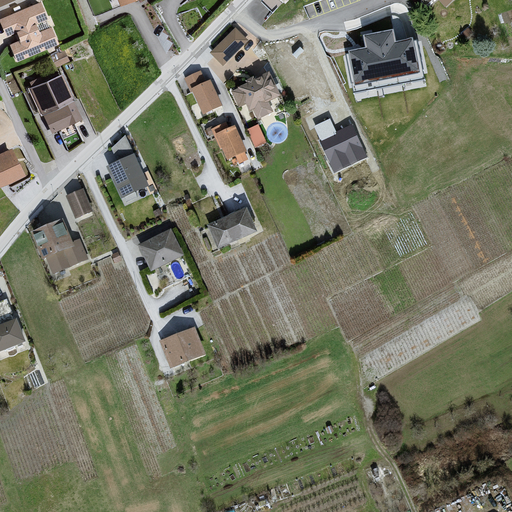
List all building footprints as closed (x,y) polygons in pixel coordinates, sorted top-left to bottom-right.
[(439,0),(449,10),(458,0),(439,0)] [(41,3),(0,18),(0,23),(6,37),(15,32),(18,42),(8,45),(16,63),(60,45),(52,28),(41,32),(37,24),(49,18),(41,3)] [(248,42),(235,29),(217,48),(229,61),(248,42)] [(346,54),(354,91),(423,78),(415,41),(396,45),(394,31),(364,37),(366,50),(346,54)] [(201,73),(184,80),(190,96),(194,95),(200,109),(205,114),(204,117),(223,107),(211,82),(206,84),(201,73)] [(245,82),(231,92),(239,108),(247,105),(258,120),(273,112),(267,101),(281,96),(269,73),(256,82),(253,79),(245,82)] [(61,75),(29,89),(51,135),(82,118),(61,75)] [(260,122),(249,126),(256,146),(266,142),(260,122)] [(352,125),(319,140),(334,173),(367,157),(352,125)] [(236,127),(216,136),(229,161),(233,166),(248,161),(246,157),(248,153),(236,127)] [(117,157),(133,149),(127,136),(110,144),(117,157)] [(0,187),(24,175),(12,150),(0,155),(0,187)] [(134,157),(107,169),(121,200),(148,189),(134,157)] [(83,191),(65,199),(72,217),(76,220),(92,214),(83,191)] [(248,210),(206,227),(215,244),(221,251),(259,234),(248,210)] [(64,222),(33,234),(52,275),(86,260),(79,242),(73,244),(64,222)] [(172,231),(137,247),(151,273),(184,257),(172,231)] [(6,298),(0,300),(0,319),(13,314),(6,298)] [(17,323),(0,329),(0,354),(26,343),(17,323)] [(196,330),(160,342),(173,370),(209,356),(196,330)]
